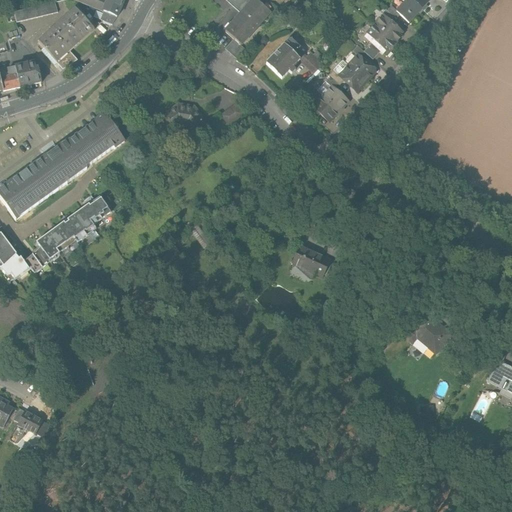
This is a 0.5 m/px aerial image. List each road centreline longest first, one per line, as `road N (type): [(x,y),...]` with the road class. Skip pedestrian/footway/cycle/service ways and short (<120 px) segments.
road 1 (residential): [(134,27),(218,62),(319,151)]
road 2 (residential): [(319,151),(367,184),(511,256)]
road 3 (residential): [(457,0),(319,151)]
road 4 (secondary): [(0,113),(89,74),(134,27)]
